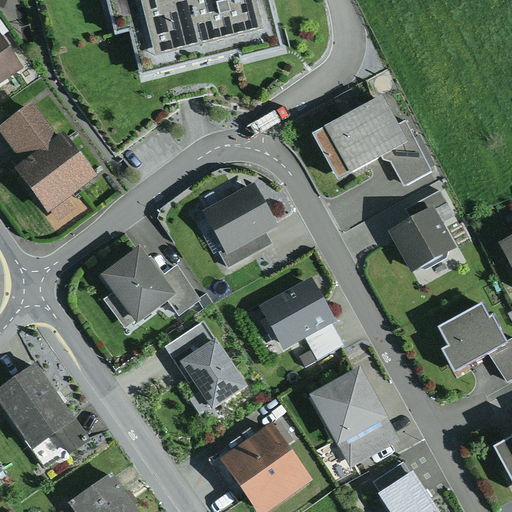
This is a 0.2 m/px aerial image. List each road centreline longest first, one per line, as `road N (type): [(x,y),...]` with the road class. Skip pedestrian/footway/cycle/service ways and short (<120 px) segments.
road 1 (residential): [(244,142),(279,158),(304,186),(476,511)]
road 2 (residential): [(35,285),(192,511)]
road 3 (residential): [(35,285),(205,155),(244,142)]
road 4 (residential): [(339,0),(348,37),(338,76),(244,142)]
